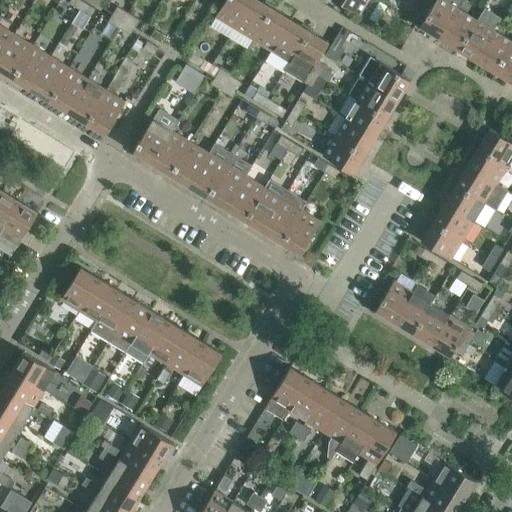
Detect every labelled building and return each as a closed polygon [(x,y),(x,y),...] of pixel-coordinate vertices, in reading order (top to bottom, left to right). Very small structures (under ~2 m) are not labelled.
[(81,0),(70,0),(69,3),(80,10),(85,2),(81,0)] [(225,0),(216,16),(235,28),(251,0),(225,0)] [(253,39),(273,8),(260,0),(251,0),(235,28),(253,39)] [(337,0),(366,18),(377,0),(337,0)] [(421,25),(420,27),(439,38),(457,8),(443,0),(436,0),(432,7),(425,18),(421,25)] [(91,17),(96,9),(85,2),(80,10),(91,17)] [(418,13),(425,18),(432,7),(424,2),(418,12),(418,13)] [(118,6),(113,14),(124,21),(129,13),(118,6)] [(271,51),(291,19),(273,8),(253,39),(271,51)] [(458,50),(476,20),(457,8),(439,38),(458,50)] [(416,11),(411,19),(421,25),(425,18),(418,13),(418,12),(416,11)] [(124,21),(135,27),(140,20),(129,13),(124,21)] [(113,14),(108,21),(119,28),(124,21),(113,14)] [(290,62),(310,30),(291,19),(271,51),(290,62)] [(476,61),(494,31),(476,20),(458,50),(476,61)] [(119,28),(130,35),(135,27),(124,21),(119,28)] [(0,57),(14,35),(0,25),(0,57)] [(406,42),(412,31),(405,26),(398,37),(406,42)] [(344,28),(339,36),(338,36),(331,47),(339,52),(345,41),(348,42),(353,34),(344,28)] [(166,36),(155,29),(150,37),(161,44),(166,36)] [(318,60),(328,42),(310,30),(290,62),(285,70),(304,82),(311,71),(318,60)] [(495,72),(511,43),(511,41),(494,31),(476,61),(495,72)] [(0,69),(13,77),(32,46),(14,35),(0,57),(0,69)] [(159,47),(148,41),(143,48),(154,55),(159,47)] [(511,82),(511,43),(495,72),(511,82)] [(32,89),(51,57),(32,46),(13,77),(32,89)] [(205,59),(194,53),(189,60),(200,67),(205,59)] [(50,100),(69,69),(51,57),(32,89),(50,100)] [(325,65),(321,62),(318,60),(311,71),(319,76),(325,65)] [(411,80),(380,62),(369,81),(399,99),(411,80)] [(187,64),(177,82),(194,92),(205,75),(187,64)] [(121,65),(109,85),(117,90),(129,69),(121,65)] [(68,111),(88,80),(69,69),(50,100),(68,111)] [(226,83),(231,75),(220,69),(215,76),(226,83)] [(319,76),(311,71),(304,82),(312,87),(319,76)] [(226,83),(227,83),(237,90),(242,82),(231,75),(226,83)] [(222,91),(227,83),(226,83),(215,76),(210,84),(222,91)] [(87,122),(106,91),(88,80),(68,111),(87,122)] [(399,99),(369,81),(357,99),(388,118),(399,99)] [(227,83),(222,91),(233,97),(237,90),(227,83)] [(106,134),(111,125),(125,103),(106,91),(87,122),(106,134)] [(257,91),(252,99),(263,106),(268,98),(257,91)] [(268,98),(263,106),(274,112),(279,105),(268,98)] [(306,104),(299,99),(292,110),(300,115),(306,104)] [(346,118),(376,136),(388,118),(357,99),(346,118)] [(250,103),(245,111),(256,117),(261,110),(250,103)] [(159,109),(134,151),(153,163),(172,131),(178,120),(159,109)] [(267,124),(272,116),(261,110),(256,117),(267,124)] [(285,121),(293,126),(300,115),(292,110),(285,121)] [(376,136),(346,118),(335,136),(365,155),(376,136)] [(511,159),(511,142),(490,129),(478,148),(508,166),(511,159)] [(171,174),(191,142),(172,131),(153,163),(171,174)] [(281,135),(277,143),(288,150),(293,142),(281,135)] [(323,155),(353,174),(365,155),(335,136),(323,155)] [(189,185),(209,153),(191,142),(171,174),(189,185)] [(299,156),(304,148),(293,142),(288,150),(299,156)] [(467,166),(497,184),(508,166),(478,148),(467,166)] [(208,196),(227,164),(209,153),(189,185),(208,196)] [(318,157),(314,165),(325,172),(330,164),(318,157)] [(227,208),(246,176),(227,164),(208,196),(227,208)] [(336,179),(340,171),(330,164),(325,172),(336,179)] [(455,185),(485,203),(496,209),(507,191),(497,184),(467,166),(455,185)] [(245,219),(265,187),(246,176),(227,208),(245,219)] [(485,203),(455,185),(444,203),(474,221),(485,203)] [(264,230),(283,198),(265,187),(245,219),(264,230)] [(2,191),(0,193),(0,232),(19,201),(2,191)] [(282,242),(302,210),(283,198),(264,230),(282,242)] [(0,248),(11,255),(38,212),(19,201),(0,232),(0,248)] [(474,221),(444,203),(433,221),(463,240),(474,221)] [(301,253),(321,221),(302,210),(282,242),(301,253)] [(421,241),(451,259),(463,240),(433,221),(421,241)] [(503,249),(495,244),(489,255),(496,260),(503,249)] [(425,248),(420,256),(431,262),(436,255),(425,248)] [(511,260),(511,253),(507,251),(501,262),(508,267),(511,260)] [(442,269),(447,261),(436,255),(431,262),(442,269)] [(482,266),(490,271),(496,260),(489,255),(482,266)] [(494,273),(502,278),(508,267),(501,262),(494,273)] [(81,267),(61,299),(79,311),(99,278),(81,267)] [(462,270),(457,278),(468,285),(473,277),(462,270)] [(479,292),(484,284),(473,277),(468,285),(479,292)] [(99,278),(79,311),(97,321),(117,289),(99,278)] [(394,281),(376,310),(395,322),(413,292),(394,281)] [(413,333),(431,303),(436,297),(417,285),(413,292),(395,322),(413,333)] [(117,289),(97,321),(92,330),(109,340),(134,299),(117,289)] [(502,298),(494,293),(488,305),(495,309),(502,298)] [(474,294),(466,306),(477,312),(484,300),(474,294)] [(134,299),(109,340),(126,351),(152,310),(134,299)] [(432,345),(450,315),(431,303),(413,333),(432,345)] [(481,316),(488,321),(495,309),(488,305),(481,316)] [(152,310),(126,351),(144,362),(149,353),(169,321),(152,310)] [(468,328),(469,326),(450,315),(432,345),(451,356),(454,350),(461,339),(468,328)] [(169,321),(149,353),(166,364),(186,331),(169,321)] [(476,333),(468,328),(461,339),(469,344),(476,333)] [(186,331),(166,364),(184,374),(204,342),(186,331)] [(454,350),(462,355),(469,344),(461,339),(454,350)] [(202,386),(222,353),(204,342),(184,374),(202,386)] [(44,348),(41,353),(39,356),(48,362),(53,354),(44,348)] [(56,371),(23,351),(12,370),(45,390),(56,371)] [(59,369),(64,361),(53,354),(48,362),(59,369)] [(79,358),(69,374),(83,383),(93,367),(79,358)] [(511,396),(511,370),(506,366),(494,385),(511,396)] [(95,391),(105,375),(93,367),(83,383),(95,391)] [(290,367),(265,408),(284,419),(289,411),(309,378),(290,367)] [(164,384),(171,372),(164,368),(157,379),(164,384)] [(45,390),(12,370),(1,387),(34,407),(45,390)] [(306,421),(326,389),(309,378),(289,411),(306,421)] [(117,401),(125,388),(114,382),(107,394),(117,401)] [(34,407),(1,387),(0,389),(0,410),(23,424),(34,407)] [(324,432),(343,399),(326,389),(306,421),(324,432)] [(129,390),(121,403),(132,409),(139,396),(129,390)] [(92,402),(81,395),(74,406),(85,413),(92,402)] [(103,419),(111,405),(100,398),(92,412),(103,419)] [(332,458),(341,443),(361,410),(343,399),(324,432),(334,438),(324,453),(332,458)] [(54,409),(42,402),(38,409),(49,416),(54,409)] [(23,424),(0,410),(0,433),(13,442),(23,424)] [(358,453),(378,421),(361,410),(341,443),(358,453)] [(155,424),(167,431),(173,422),(160,415),(155,424)] [(297,421),(290,432),(297,437),(304,425),(297,421)] [(359,475),(367,480),(397,432),(378,421),(358,453),(369,459),(359,475)] [(173,443),(141,423),(130,442),(162,461),(173,443)] [(63,425),(53,442),(64,449),(74,432),(63,425)] [(304,441),(311,430),(304,425),(297,437),(304,441)] [(13,442),(0,433),(0,457),(2,459),(13,442)] [(418,445),(401,434),(390,452),(407,462),(418,445)] [(32,444),(21,437),(17,444),(28,451),(32,444)] [(237,454),(249,462),(258,448),(246,440),(237,454)] [(119,449),(108,442),(103,449),(115,456),(119,449)] [(162,461),(130,442),(119,459),(151,479),(162,461)] [(12,451),(24,458),(28,451),(17,444),(12,451)] [(99,457),(110,464),(115,456),(103,449),(99,457)] [(435,466),(440,458),(429,451),(424,459),(435,466)] [(108,476),(141,496),(151,479),(119,459),(108,476)] [(477,481),(444,461),(433,479),(465,499),(477,481)] [(54,468),(47,479),(58,485),(64,475),(54,468)] [(11,479),(0,471),(0,481),(7,486),(11,479)] [(311,478),(300,471),(291,486),(302,493),(311,478)] [(226,491),(233,480),(224,475),(218,486),(226,491)] [(131,511),(141,496),(108,476),(98,494),(127,511),(131,511)] [(98,484),(87,477),(82,484),(94,491),(98,484)] [(422,497),(447,511),(457,511),(465,499),(433,479),(422,497)] [(78,491),(89,498),(94,491),(82,484),(78,491)] [(315,500),(324,506),(334,490),(325,484),(315,500)] [(215,490),(201,511),(226,511),(233,501),(215,490)] [(355,503),(365,509),(372,497),(362,491),(355,503)] [(253,492),(246,503),(253,508),(260,496),(253,492)] [(87,511),(88,511),(127,511),(98,494),(87,511)] [(260,511),(267,501),(260,496),(253,508),(260,511)] [(412,511),(447,511),(422,497),(412,511)] [(233,501),(226,511),(250,511),(251,511),(233,501)] [(18,502),(11,511),(25,511),(28,508),(18,502)]
